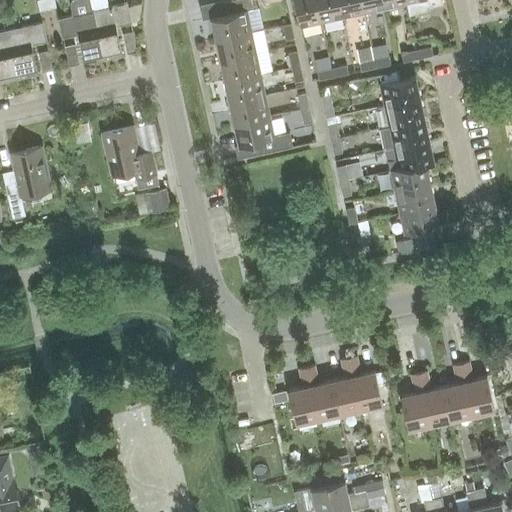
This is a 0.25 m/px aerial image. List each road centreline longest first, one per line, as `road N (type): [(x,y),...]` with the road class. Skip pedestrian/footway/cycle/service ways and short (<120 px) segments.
road 1 (residential): [(484,283),(294,331),(249,325),(225,311),(208,271),(163,79)]
road 2 (residential): [(484,283),(441,72),(472,52)]
road 3 (residential): [(0,115),(163,79)]
